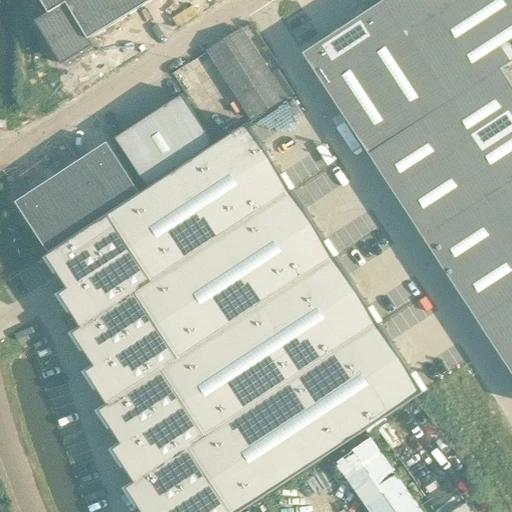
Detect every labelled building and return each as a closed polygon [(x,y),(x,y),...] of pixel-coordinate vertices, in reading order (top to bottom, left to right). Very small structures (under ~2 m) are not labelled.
[(43,0),(50,11),(36,19),(63,63),(95,44),(90,37),(151,0),(43,0)] [(323,41),(305,52),(372,154),(452,101),(408,34),(385,0),(369,11),(323,41)] [(385,0),(408,34),(459,0),(385,0)] [(511,0),(459,0),(408,34),(452,101),(503,68),(511,62),(511,0)] [(242,28),(208,50),(208,51),(251,118),(286,96),(242,29),(242,28)] [(452,101),(372,154),(426,237),(511,180),(511,81),(503,68),(452,101)] [(150,187),(217,144),(184,93),(117,137),(150,187)] [(250,123),(48,255),(70,287),(61,293),(83,326),(75,331),(96,365),(88,370),(110,404),(101,409),(123,442),(115,448),(137,481),(128,487),(144,511),(240,511),(262,498),(426,391),(250,123)] [(110,141),(79,161),(112,212),(142,192),(143,192),(110,141)] [(79,161),(49,181),(82,231),(98,221),(112,212),(79,161)] [(511,180),(426,237),(481,321),(511,301),(511,180)] [(49,181),(19,200),(51,251),(82,231),(49,181)] [(511,301),(481,321),(511,368),(511,301)] [(421,511),(370,438),(337,461),(372,511),(421,511)] [(437,511),(452,511),(466,502),(456,487),(432,504),(437,511)] [(453,511),(473,511),(467,503),(453,511)]
